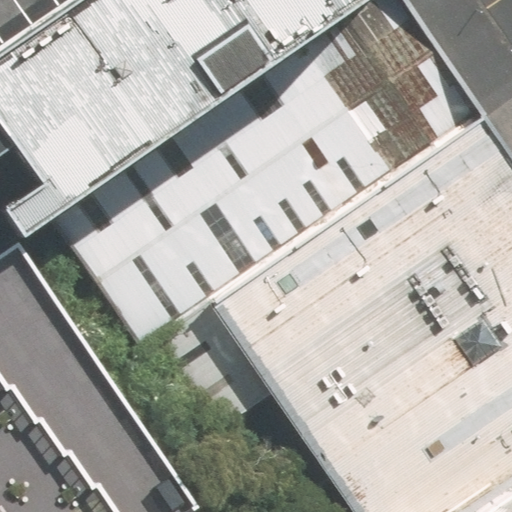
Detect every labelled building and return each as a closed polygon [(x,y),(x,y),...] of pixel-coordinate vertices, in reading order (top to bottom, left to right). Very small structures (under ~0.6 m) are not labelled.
[(0,0),(0,41),(61,0),(0,0)] [(44,202),(348,0),(61,0),(0,41),(0,145),(5,142),(29,179),(2,197),(17,220),(44,202)] [(480,110),(402,0),(348,0),(44,202),(201,421),(271,386),(212,292),(480,110)] [(485,511),(511,494),(511,155),(480,110),(212,292),(271,386),(357,511),(485,511)] [(0,249),(0,511),(154,511),(180,494),(11,242),(0,249)] [(511,511),(511,494),(485,511),(511,511)]
